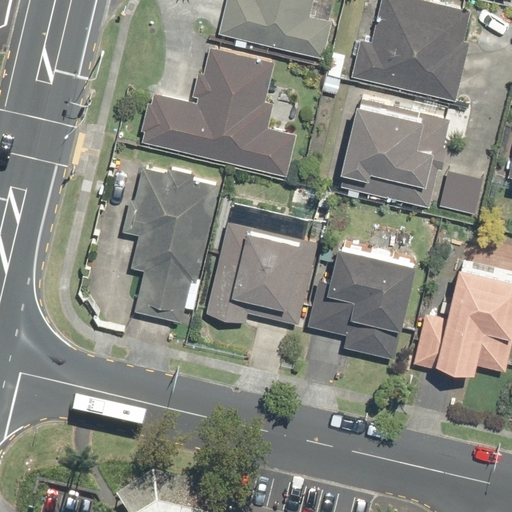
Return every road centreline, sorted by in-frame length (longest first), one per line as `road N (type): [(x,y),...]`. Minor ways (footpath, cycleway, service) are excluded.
road 1 (tertiary): [(0,368),(504,487)]
road 2 (secondary): [(55,0),(0,267)]
